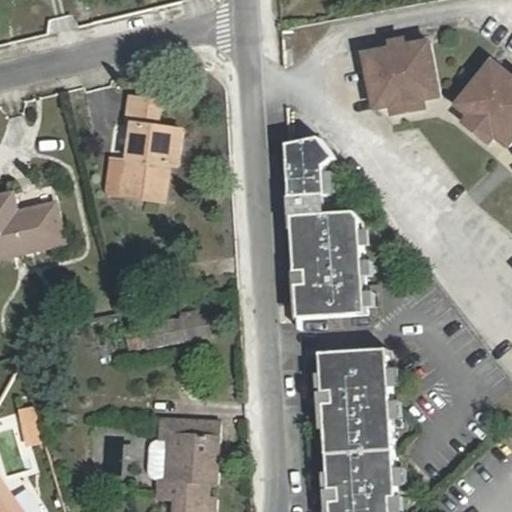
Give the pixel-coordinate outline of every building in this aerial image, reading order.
[(404,39),(405,45),(417,42),(416,37),(404,39)] [(378,50),(388,104),(404,101),(435,95),(452,92),(441,38),(417,42),(405,45),(378,50)] [(511,74),(500,65),(465,107),(479,118),(491,128),(503,138),(511,145),(511,74)] [(420,98),(422,108),(437,105),(435,95),(420,98)] [(135,125),(124,195),(167,202),(173,166),(180,167),(185,133),(160,128),(163,103),(132,98),(128,123),(135,125)] [(404,101),(406,110),(422,108),(420,98),(404,101)] [(491,128),(479,118),(472,125),(484,135),(491,128)] [(484,135),(496,145),(503,138),(491,128),(484,135)] [(334,197),(332,169),(343,161),(327,140),(294,147),(298,200),(305,200),(334,197)] [(16,194),(0,197),(0,259),(69,243),(60,204),(20,213),(16,194)] [(363,214),(299,218),(307,321),(375,316),(374,309),(373,294),(372,278),(371,263),(370,248),(369,233),(368,220),(363,214)] [(378,233),(369,233),(370,248),(379,248),(378,233)] [(380,263),(371,263),(372,278),(381,278),(380,263)] [(382,294),(373,294),(374,309),(383,309),(382,294)] [(146,327),(149,347),(215,334),(211,309),(185,314),(185,319),(146,327)] [(396,353),(329,356),(329,376),(330,385),(397,382),(397,373),(396,353)] [(406,372),(397,373),(397,382),(398,388),(407,387),(406,372)] [(397,382),(330,385),(330,391),(330,394),(332,426),(333,461),(400,458),(399,420),(398,405),(398,388),(397,382)] [(407,405),(398,405),(399,420),(408,420),(407,405)] [(219,484),(223,423),(164,419),(163,441),(169,442),(167,463),(175,464),(173,481),(219,484)] [(400,458),(333,461),(334,475),(334,490),(334,492),(335,511),(396,511),(396,500),(402,500),(402,498),(402,486),(401,471),(400,458)] [(410,471),(401,471),(402,486),(411,486),(410,471)] [(0,478),(0,511),(25,511),(1,478),(0,478)] [(406,511),(406,498),(402,498),(402,500),(396,500),(396,511),(406,511)]
